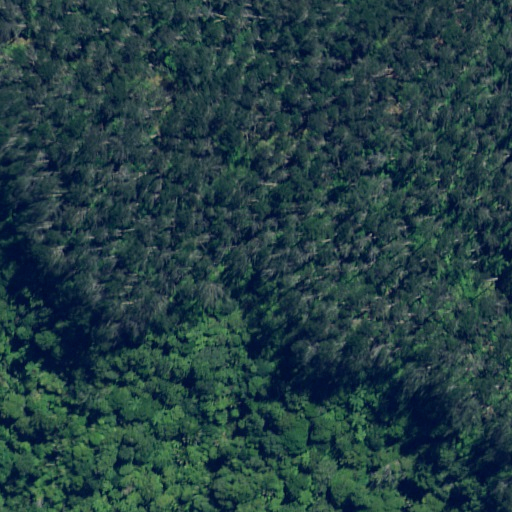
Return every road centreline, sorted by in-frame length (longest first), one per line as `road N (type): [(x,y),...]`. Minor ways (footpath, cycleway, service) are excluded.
road 1 (track): [(426,0),(341,98),(299,121),(249,117),(64,48),(0,35)]
road 2 (track): [(299,121),(294,157),(309,200),(393,300),(427,361),(470,373),(511,411)]
